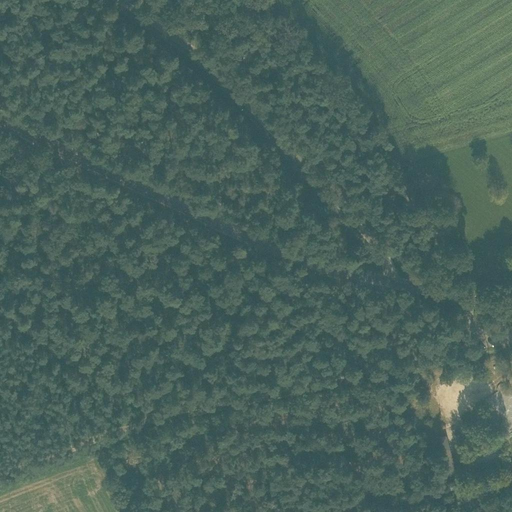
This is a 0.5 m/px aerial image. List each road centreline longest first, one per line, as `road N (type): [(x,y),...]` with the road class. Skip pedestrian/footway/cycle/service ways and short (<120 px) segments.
road 1 (track): [(0,475),(141,422),(476,347)]
road 2 (tertiary): [(387,281),(277,252),(0,121)]
road 3 (unclassified): [(387,281),(384,257),(230,84),(120,0)]
road 4 (track): [(287,390),(292,338),(235,361),(223,352),(153,342),(125,364)]
road 5 (tertiary): [(511,307),(387,281)]
